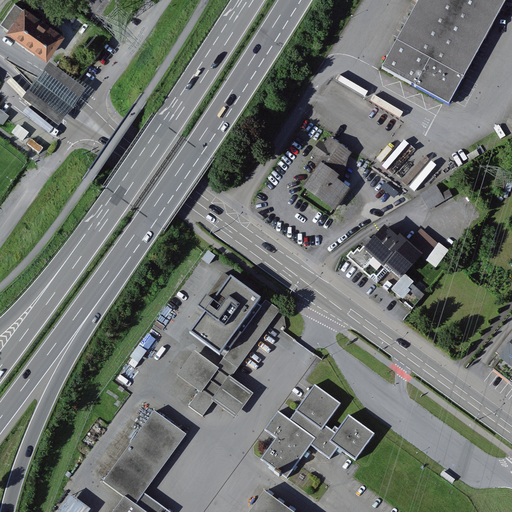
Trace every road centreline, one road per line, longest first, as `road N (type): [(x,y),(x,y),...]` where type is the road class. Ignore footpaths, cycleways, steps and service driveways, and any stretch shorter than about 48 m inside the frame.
road 1 (secondary): [(511,427),(88,120)]
road 2 (motorway): [(9,511),(38,423),(145,223)]
road 3 (motorway): [(255,0),(102,229)]
road 4 (motorway): [(145,223),(290,0)]
road 5 (motorway): [(0,419),(145,223)]
road 6 (motorway): [(102,229),(0,367)]
road 7 (unclassified): [(0,243),(88,120)]
road 8 (unclassified): [(88,120),(167,0)]
road 9 (motorway): [(102,229),(0,326)]
